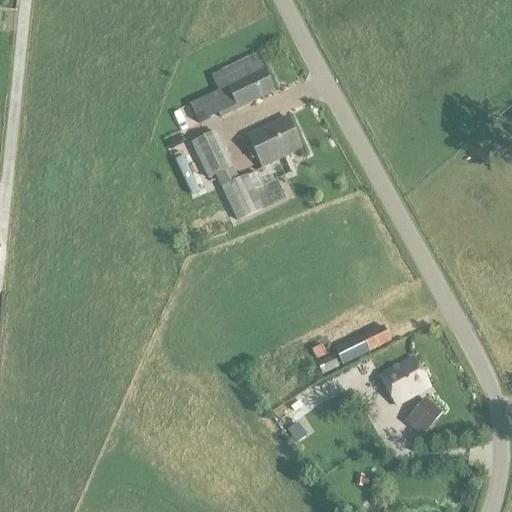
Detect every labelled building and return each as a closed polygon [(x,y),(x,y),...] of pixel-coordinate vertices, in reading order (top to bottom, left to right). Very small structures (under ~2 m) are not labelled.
[(256,56),(212,78),(219,93),(211,98),(221,118),(273,93),(256,56)] [(301,150),(286,119),(247,138),(262,168),(301,150)] [(191,144),(209,180),(209,181),(216,177),(233,169),(216,133),(193,143),(191,144)] [(247,177),(239,181),(221,188),(238,222),(263,211),(247,177)] [(391,343),(383,327),(336,351),(343,366),(391,343)] [(321,376),(339,368),(333,356),(316,365),(321,376)] [(430,389),(413,359),(380,378),(397,408),(430,389)] [(423,399),(412,412),(431,428),(442,414),(423,399)] [(374,459),(391,451),(372,412),(354,421),(374,459)] [(412,418),(385,433),(393,447),(420,433),(412,418)] [(308,437),(298,424),(288,432),(297,445),(308,437)] [(357,475),(355,486),(362,487),(363,485),(367,486),(369,480),(364,479),(364,477),(357,475)]
